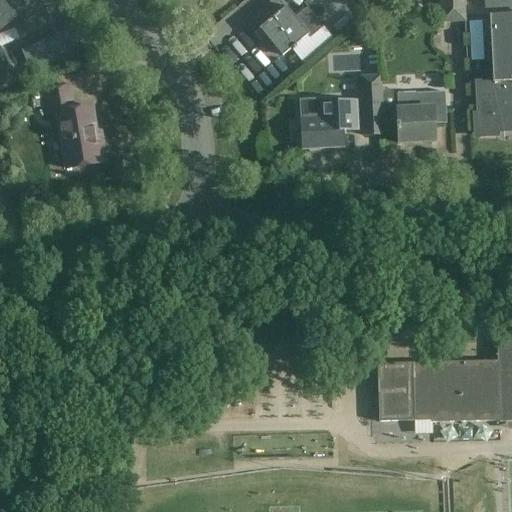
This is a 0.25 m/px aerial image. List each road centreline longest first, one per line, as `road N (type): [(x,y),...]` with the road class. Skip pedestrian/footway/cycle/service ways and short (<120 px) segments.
road 1 (unclassified): [(206,227),(511,213)]
road 2 (unclassified): [(206,227),(185,81),(118,0)]
road 3 (unclassified): [(0,258),(206,227)]
